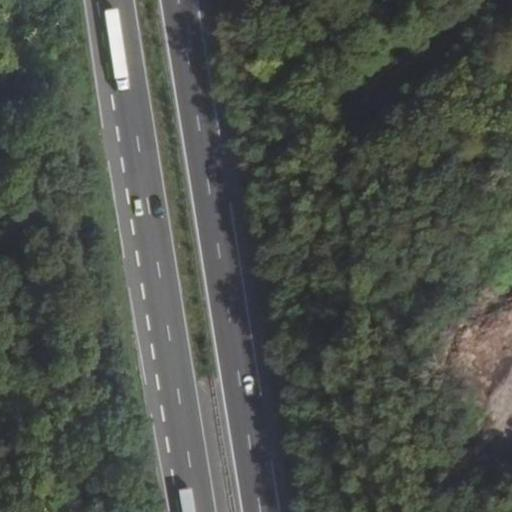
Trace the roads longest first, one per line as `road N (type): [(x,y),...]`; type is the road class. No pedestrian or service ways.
road 1 (track): [(490,0),(437,26),(369,89),(342,149),(357,273),(334,371),(357,511)]
road 2 (trunk): [(115,0),(198,511)]
road 3 (trunk): [(258,511),(176,0)]
